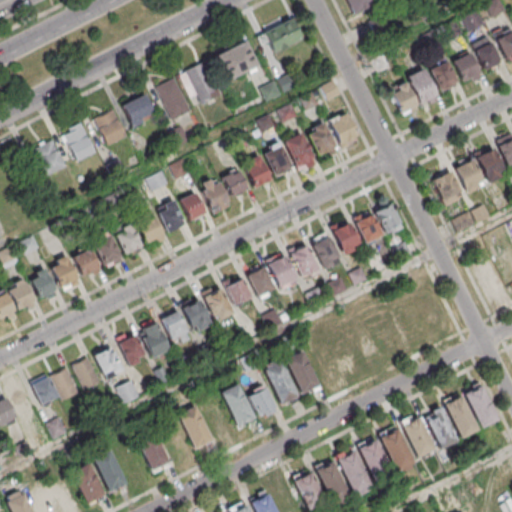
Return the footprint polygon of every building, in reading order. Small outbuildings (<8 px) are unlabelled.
[(272,54),(299,40),(289,18),(261,32),(272,54)] [(470,45),(480,71),(497,65),(487,39),(470,45)] [(215,55),(228,81),(257,67),(244,41),(215,55)] [(460,82),(477,74),(466,52),(450,61),(460,82)] [(455,83),(445,60),(426,67),(436,91),(455,83)] [(180,74),(197,106),(219,95),(202,63),(180,74)] [(398,115),(435,98),(421,69),(402,77),(404,81),(386,90),(398,115)] [(169,121),(189,112),(173,78),(153,87),(169,121)] [(319,89),(324,100),(335,95),(330,84),(319,89)] [(129,126),(153,115),(142,94),(119,105),(129,126)] [(124,137),(112,110),(91,119),(103,146),(124,137)] [(336,146),(355,140),(346,113),(328,119),(336,146)] [(59,134),(74,163),(93,154),(79,125),(59,134)] [(308,134),(317,153),(334,144),(325,126),(308,134)] [(496,142),(511,133),(511,159),(507,162),(496,142)] [(286,146),(295,165),(312,156),(303,137),(286,146)] [(64,167),(50,140),(30,150),(44,178),(64,167)] [(264,154),(273,173),(290,165),(281,146),(264,154)] [(476,155),(493,146),(503,166),(486,175),(476,155)] [(244,165),(253,184),(270,176),(261,157),(244,165)] [(454,166),(471,157),(481,177),(464,186),(454,166)] [(183,173),(179,162),(169,166),(174,177),(183,173)] [(221,176),(230,195),(247,187),(238,168),(221,176)] [(432,177),(449,168),(459,189),(442,197),(432,177)] [(202,189),(211,207),(228,199),(218,180),(202,189)] [(178,200),(187,219),(204,211),(195,192),(178,200)] [(157,211),(166,230),(183,222),(174,203),(157,211)] [(369,212),(370,213),(350,221),(361,244),(400,227),(389,203),(369,212)] [(456,233),(484,218),(479,207),(450,222),(456,233)] [(136,223),(145,242),(162,234),(153,215),(136,223)] [(341,257),(359,247),(345,220),(327,230),(341,257)] [(115,234),(124,253),(141,244),(132,226),(115,234)] [(322,271),(339,262),(324,233),(306,242),(322,271)] [(93,245),(102,264),(119,256),(110,237),(93,245)] [(286,252),(299,281),(317,273),(304,244),(286,252)] [(71,255),(80,274),(97,266),(88,247),(71,255)] [(295,281),(281,253),(263,262),(277,290),(295,281)] [(471,261),(489,253),(505,286),(487,295),(471,261)] [(50,266),(59,285),(76,277),(67,258),(50,266)] [(273,290),(258,263),(242,272),(256,298),(273,290)] [(28,279),(38,298),(54,290),(45,271),(28,279)] [(224,284),(233,303),(250,295),(241,276),(224,284)] [(7,288),(16,307),(33,299),(24,280),(7,288)] [(202,295),(211,314),(228,305),(219,287),(202,295)] [(180,306),(190,325),(206,317),(197,298),(180,306)] [(363,361),(383,353),(383,352),(402,344),(388,308),(348,325),(363,361)] [(158,318),(169,340),(185,332),(174,310),(158,318)] [(147,357),(165,351),(154,319),(136,325),(147,357)] [(343,373),(360,364),(342,327),(325,336),(343,373)] [(112,339),(127,366),(144,357),(128,330),(112,339)] [(304,348),(321,384),(338,376),(321,340),(304,348)] [(92,353),(101,372),(118,364),(109,345),(92,353)] [(283,359),(300,350),(317,384),(299,392),(283,359)] [(70,365),(83,391),(99,383),(86,357),(70,365)] [(253,367),(249,357),(240,361),(244,370),(253,367)] [(262,370),(279,361),(296,394),(278,403),(262,370)] [(66,369),(50,375),(59,400),(76,395),(66,369)] [(29,383),(38,402),(55,394),(46,375),(29,383)] [(136,396),(128,380),(113,388),(121,404),(136,396)] [(218,392),(236,383),(253,417),(235,425),(218,392)] [(463,393),(480,384),(497,418),(479,426),(463,393)] [(246,396),(256,419),(273,411),(263,388),(246,396)] [(443,403),(460,394),(477,428),(459,436),(443,403)] [(0,397),(0,421),(13,415),(4,396),(0,397)] [(231,429),(214,396),(198,404),(214,437),(231,429)] [(175,414),(193,405),(210,438),(192,447),(175,414)] [(422,414),(439,405),(456,439),(438,447),(422,414)] [(400,423),(418,414),(434,448),(416,456),(400,423)] [(378,435),(395,427),(412,460),(394,469),(378,435)] [(149,471),(166,462),(151,432),(134,440),(149,471)] [(356,446),(374,438),(390,471),(373,480),(356,446)] [(335,458),(352,449),(369,483),(351,491),(335,458)] [(124,486),(108,450),(90,458),(106,493),(124,486)] [(314,469),(332,460),(348,494),(330,502),(314,469)] [(68,471),(85,505),(102,496),(86,463),(68,471)] [(61,511),(72,511),(81,508),(63,469),(46,477),(61,511)] [(323,502),(308,471),(290,479),(305,511),(323,502)] [(55,511),(42,483),(25,492),(34,511),(55,511)] [(300,511),(287,483),(270,491),(279,511),(300,511)] [(30,511),(22,493),(3,501),(7,511),(30,511)] [(253,511),(249,502),(266,493),(275,511),(253,511)] [(488,511),(484,502),(462,511),(488,511)] [(227,511),(245,503),(249,511),(227,511)]
